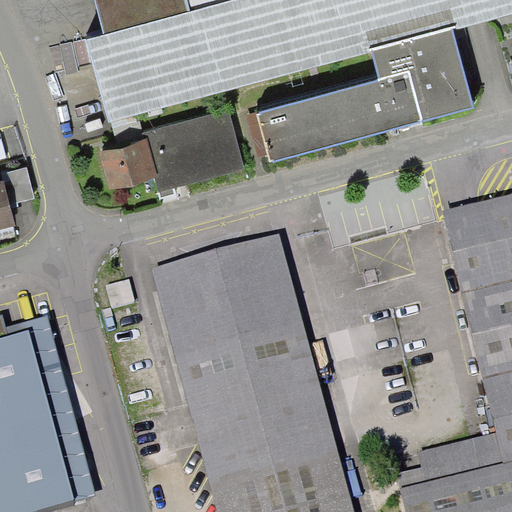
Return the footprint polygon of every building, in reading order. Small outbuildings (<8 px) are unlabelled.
[(511,0),(94,0),(104,35),(87,40),(109,123),(373,51),(372,48),(452,26),(453,30),(511,13),(511,0)] [(452,26),(372,48),(373,51),(381,79),(260,111),(260,113),(257,114),(268,154),(269,161),(273,160),(274,161),(474,107),(453,30),(452,26)] [(229,110),(142,133),(144,139),(147,138),(158,176),(154,178),(158,192),(245,169),(229,110)] [(260,113),(260,111),(247,115),(258,157),(268,154),(257,114),(260,113)] [(115,147),(99,151),(110,190),(154,178),(158,176),(147,138),(144,139),(115,147)] [(27,168),(2,174),(4,181),(10,203),(34,197),(27,168)] [(0,229),(15,225),(10,203),(4,181),(0,181),(0,229)] [(511,193),(443,211),(460,293),(511,280),(511,193)] [(218,511),(355,511),(281,234),(153,268),(218,511)] [(135,300),(129,279),(106,285),(112,307),(135,300)] [(511,370),(511,280),(460,293),(483,378),(511,370)] [(2,315),(0,315),(0,511),(30,511),(74,501),(29,329),(7,335),(5,326),(2,315)] [(48,315),(5,326),(7,335),(29,329),(74,501),(95,495),(48,315)] [(511,460),(511,370),(483,378),(496,433),(503,462),(511,460)] [(511,511),(511,460),(503,462),(496,433),(418,452),(421,467),(398,473),(406,511),(511,511)]
